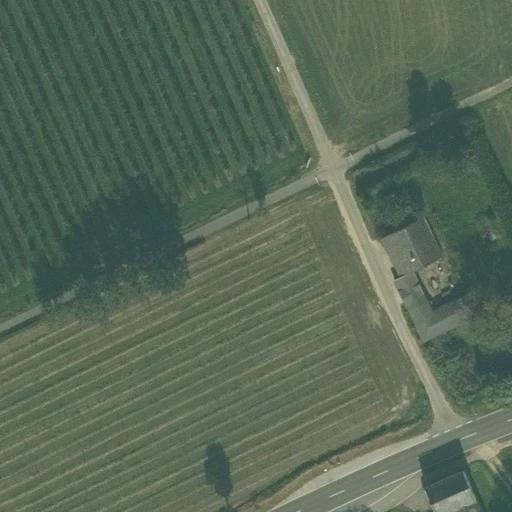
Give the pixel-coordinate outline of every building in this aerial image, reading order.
[(381,238),(401,278),(413,272),(443,256),(423,217),(381,238)] [(409,310),(427,301),(413,272),(401,278),(394,281),(409,310)] [(472,292),(456,300),(466,319),(468,322),(484,314),(472,292)] [(427,301),(409,310),(424,340),(466,319),(456,300),(433,312),(427,301)] [(437,511),(447,511),(454,509),(476,499),(464,470),(426,487),(428,493),(437,511)] [(482,511),(476,499),(454,509),(455,511),(482,511)]
